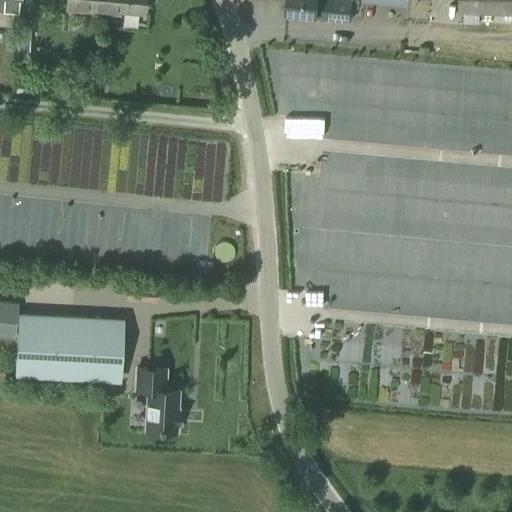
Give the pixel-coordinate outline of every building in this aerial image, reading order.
[(19,11),(19,0),(0,0),(0,9),(17,11),(19,11)] [(65,0),(65,11),(105,14),(105,10),(142,13),(143,0),(65,0)] [(285,0),(285,13),(301,15),(301,17),(348,21),(349,9),(357,10),(358,2),(350,1),(349,0),(285,0)] [(511,0),(456,0),(457,15),(511,16),(511,0)] [(28,41),(29,18),(18,17),(17,40),(28,41)] [(17,40),(16,64),(27,64),(28,41),(17,40)] [(305,114),(305,103),(273,104),(274,127),(319,126),(319,113),(305,114)] [(312,143),(271,141),(271,164),(311,165),(312,143)] [(308,297),(319,297),(319,281),(307,281),(308,297)] [(125,286),(124,303),(153,303),(153,286),(125,286)] [(0,300),(0,336),(12,337),(16,303),(0,300)] [(17,314),(14,375),(102,380),(106,319),(17,314)] [(192,368),(194,321),(144,319),(142,366),(192,368)] [(175,408),(176,389),(163,388),(164,368),(137,366),(135,388),(148,389),(146,428),(173,430),(174,423),(177,423),(178,408),(175,408)] [(132,401),(133,378),(103,377),(103,400),(132,401)]
